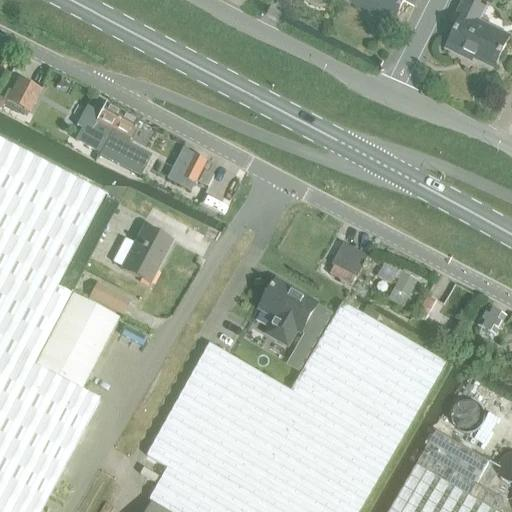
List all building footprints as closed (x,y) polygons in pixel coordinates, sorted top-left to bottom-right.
[(404,0),(346,0),(346,2),(360,9),(361,6),(393,22),(404,0)] [(463,19),(447,49),(446,52),(461,60),(463,56),(493,71),(510,39),(479,22),(485,11),(467,1),(458,17),(463,19)] [(6,104),(27,115),(39,92),(15,80),(4,102),(3,103),(6,104)] [(75,144),(83,148),(100,157),(122,116),(104,107),(103,108),(100,115),(86,108),(76,128),(82,131),(75,144)] [(100,157),(100,158),(139,178),(145,167),(149,158),(126,146),(129,140),(137,124),(122,116),(100,157)] [(0,511),(41,511),(98,404),(81,395),(33,370),(70,299),(56,291),(104,200),(0,145),(0,511)] [(194,184),(206,163),(195,157),(183,178),(194,184)] [(151,178),(166,183),(170,171),(155,166),(151,178)] [(205,173),(199,185),(208,189),(214,178),(205,173)] [(143,230),(134,246),(122,241),(110,265),(121,270),(120,272),(148,288),(172,246),(143,230)] [(335,268),(330,277),(351,289),(356,279),(357,280),(361,272),(368,259),(365,258),(345,247),(343,247),(338,256),(333,267),(335,268)] [(409,297),(417,282),(401,274),(393,288),(409,297)] [(358,283),(355,290),(356,291),(366,296),(369,290),(358,283)] [(302,338),(318,310),(276,286),(260,313),(277,323),(268,339),(288,351),(297,335),(302,338)] [(129,305),(97,288),(89,302),(121,319),(129,305)] [(429,297),(416,318),(425,323),(437,302),(429,297)] [(118,324),(70,299),(33,370),(81,395),(118,324)] [(149,503),(152,505),(164,511),(361,511),(446,368),(344,309),(293,398),(211,348),(148,459),(168,471),(149,503)] [(495,338),(506,320),(489,310),(478,328),(495,338)] [(497,511),(502,505),(474,489),(487,466),(435,436),(391,511),(497,511)]
